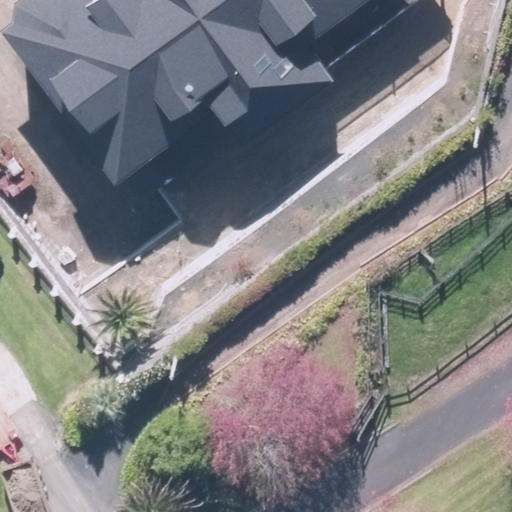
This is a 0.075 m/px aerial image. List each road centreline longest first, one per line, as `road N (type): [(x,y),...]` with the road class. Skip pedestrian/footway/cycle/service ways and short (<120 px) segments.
road 1 (residential): [(313,511),(511,384)]
road 2 (unclassified): [(0,409),(67,511)]
